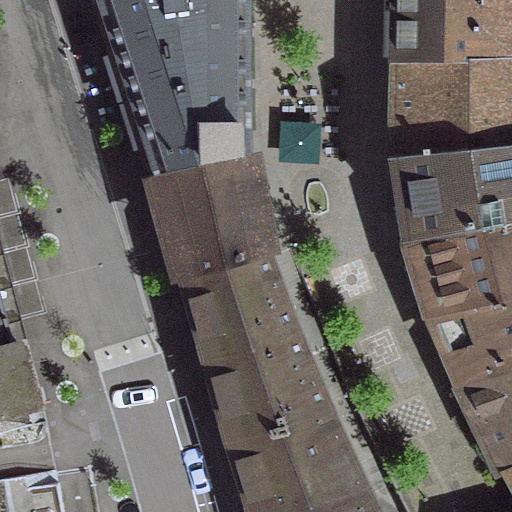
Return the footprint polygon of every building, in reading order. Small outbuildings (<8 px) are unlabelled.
[(97,0),(153,172),(240,153),(238,0),(97,0)] [(485,0),(392,0),(392,49),(392,61),(487,60),(485,0)] [(511,59),(511,0),(485,0),(487,60),(511,59)] [(390,158),(478,149),(511,144),(511,59),(487,60),(392,61),(392,76),(390,158)] [(401,242),(491,224),(511,220),(511,144),(478,149),(390,158),(396,196),(401,242)] [(240,153),(153,172),(183,277),(209,369),(228,438),(321,412),(285,325),(260,256),(243,167),(240,153)] [(460,406),(469,426),(511,414),(511,220),(491,224),(401,242),(424,321),(443,368),(452,388),(460,406)] [(0,415),(37,406),(24,358),(16,360),(0,300),(0,415)] [(338,447),(321,412),(228,438),(251,511),(368,511),(356,487),(338,447)] [(511,414),(469,426),(495,478),(511,472),(511,414)] [(511,472),(495,478),(511,500),(511,472)]
